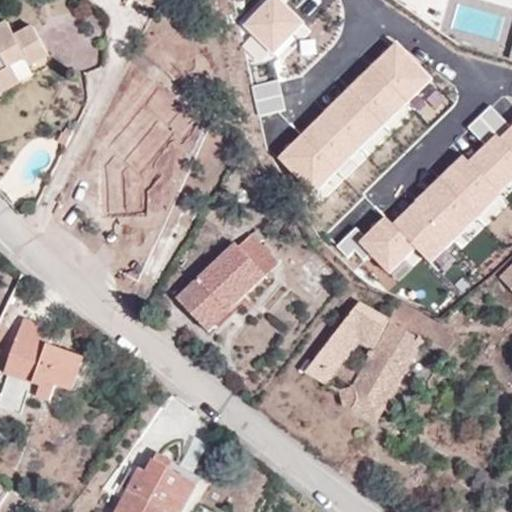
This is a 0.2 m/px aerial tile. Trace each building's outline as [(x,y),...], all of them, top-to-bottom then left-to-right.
[(135,0),(135,1),(153,11),(158,0),(135,0)] [(275,65),(310,37),(280,1),(246,30),(275,65)] [(0,91),(1,94),(20,83),(12,67),(25,60),(29,68),(48,57),(33,28),(15,36),(7,22),(0,25),(0,91)] [(511,128),(399,228),(390,218),(368,238),(360,229),(351,237),(392,284),(427,253),(439,266),(508,205),(502,198),(511,188),(511,128)] [(266,276),(257,266),(270,253),(254,236),(241,248),(237,244),(178,299),(198,322),(218,302),(227,313),(266,276)] [(266,276),(279,263),(270,253),(257,266),(266,276)] [(511,263),(500,275),(499,277),(511,290),(511,263)] [(198,322),(207,332),(227,313),(218,302),(198,322)] [(458,337),(399,302),(388,320),(423,340),(446,354),(458,337)] [(375,421),(423,340),(388,320),(358,303),(305,374),(327,386),(363,341),(373,348),(349,390),(342,394),(345,406),(354,411),(375,421)] [(7,376),(40,387),(37,396),(51,400),(56,385),(72,391),(84,358),(37,341),(42,324),(24,318),(4,375),(7,376)] [(7,376),(5,385),(37,396),(40,387),(7,376)] [(366,459),(374,446),(361,438),(354,451),(366,459)] [(182,511),(196,485),(153,461),(147,473),(139,469),(116,511),(182,511)] [(463,511),(442,498),(432,511),(463,511)]
